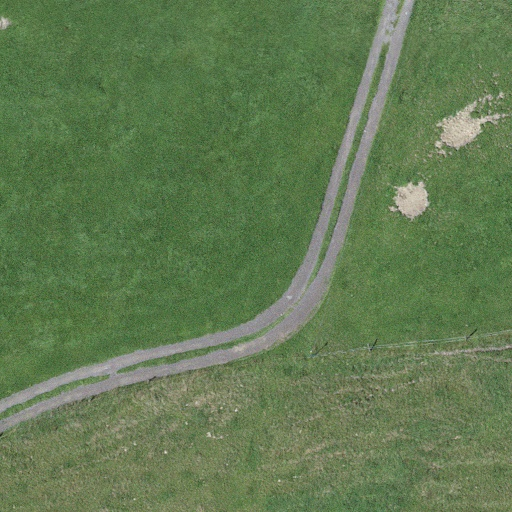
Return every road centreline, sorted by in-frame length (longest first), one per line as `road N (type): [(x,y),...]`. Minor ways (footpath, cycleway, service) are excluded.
road 1 (track): [(324,253),(300,304),(248,341),(108,375),(0,416)]
road 2 (track): [(324,253),(413,0)]
